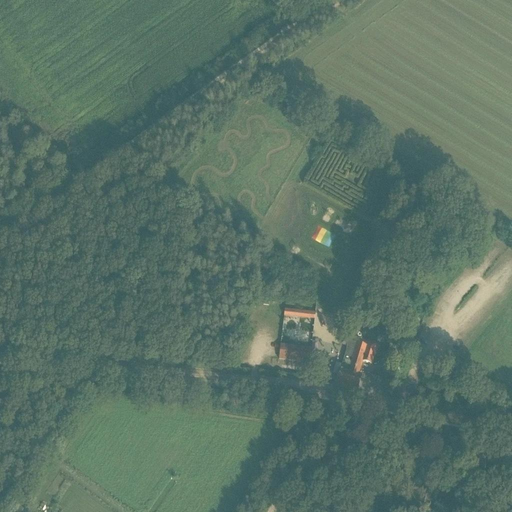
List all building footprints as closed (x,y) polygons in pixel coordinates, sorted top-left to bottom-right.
[(262,238),(259,244),(270,250),(273,244),(262,238)] [(314,320),(315,313),(284,309),(284,316),(314,320)] [(372,319),(365,326),(369,331),(376,324),(372,319)] [(403,331),(415,336),(419,327),(406,322),(403,331)] [(393,328),(382,325),(379,334),(390,337),(393,328)] [(406,356),(409,343),(390,339),(384,361),(397,364),(400,354),(406,356)] [(340,371),(339,375),(336,384),(356,390),(359,382),(361,377),(358,376),(362,362),(371,365),(377,346),(368,343),(366,347),(357,345),(350,367),(342,365),(340,371)] [(309,363),(310,353),(311,349),(280,345),(280,350),(279,360),(309,363)] [(57,501),(53,510),(56,511),(61,511),(65,504),(57,501)]
